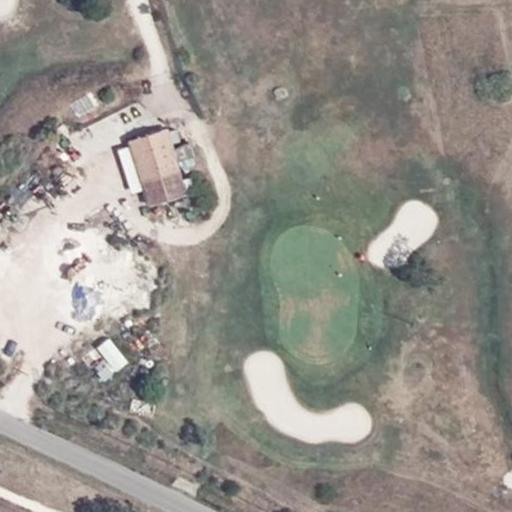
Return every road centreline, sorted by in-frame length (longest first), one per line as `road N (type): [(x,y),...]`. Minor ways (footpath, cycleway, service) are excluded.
road 1 (track): [(0,421),(61,265),(85,231),(168,238),(205,232),(227,195),(176,98)]
road 2 (unclassified): [(196,511),(0,421)]
road 3 (track): [(141,0),(176,98),(82,145)]
